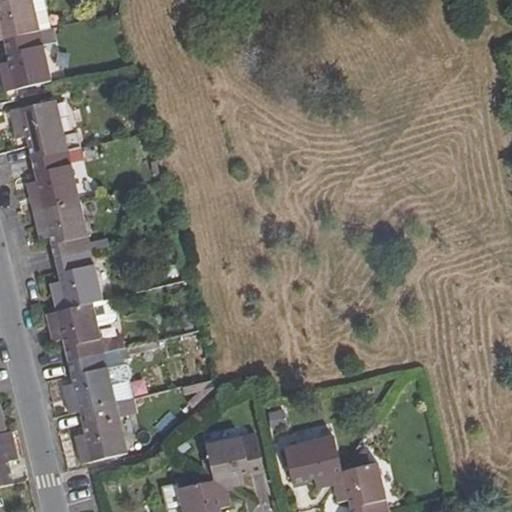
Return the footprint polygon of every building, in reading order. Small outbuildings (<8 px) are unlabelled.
[(0,0),(0,22),(3,39),(40,30),(32,0),(0,0)] [(40,30),(3,39),(8,61),(0,62),(0,69),(1,73),(11,72),(15,88),(51,80),(40,30)] [(11,72),(1,73),(5,91),(15,88),(11,72)] [(55,99),(20,107),(24,124),(14,126),(16,137),(26,134),(30,157),(66,149),(55,99)] [(10,109),(14,126),(24,124),(20,107),(10,109)] [(66,149),(30,157),(35,180),(26,182),(28,192),(39,190),(43,208),(79,199),(66,149)] [(39,190),(28,192),(33,210),(43,208),(39,190)] [(79,199),(43,208),(48,225),(37,227),(39,238),(50,236),(56,257),(89,249),(79,199)] [(43,208),(33,210),(37,227),(48,225),(43,208)] [(101,300),(89,249),(56,257),(60,279),(49,282),(52,293),(62,290),(66,308),(92,302),(101,300)] [(62,290),(52,293),(55,310),(66,308),(62,290)] [(53,341),(62,338),(68,359),(104,351),(125,347),(123,338),(113,340),(112,335),(101,338),(92,302),(66,308),(55,310),(59,327),(50,328),(53,341)] [(50,328),(59,327),(55,310),(45,313),(50,328)] [(104,351),(68,359),(71,374),(73,383),(63,386),(69,412),(79,410),(115,401),(104,351)] [(211,379),(182,386),(183,392),(203,387),(186,403),(191,407),(213,387),(211,379)] [(115,401),(79,410),(84,431),(75,433),(81,461),(125,450),(115,401)] [(282,410),(266,412),(269,429),(284,428),(282,410)] [(6,431),(1,432),(4,448),(16,446),(12,430),(6,431)] [(0,432),(0,485),(13,482),(8,461),(18,459),(16,446),(4,448),(1,432),(0,432)] [(208,443),(214,479),(232,474),(234,484),(247,481),(245,472),(266,468),(257,432),(208,443)] [(332,483),(342,470),(334,435),(285,446),(294,480),(313,477),(316,486),(332,483)] [(389,511),(377,464),(342,470),(346,487),(336,489),(338,501),(347,499),(351,511),(389,511)] [(332,483),(336,489),(346,487),(342,470),(332,483)] [(181,487),(187,511),(223,511),(222,507),(233,504),(228,487),(214,479),(181,487)]
